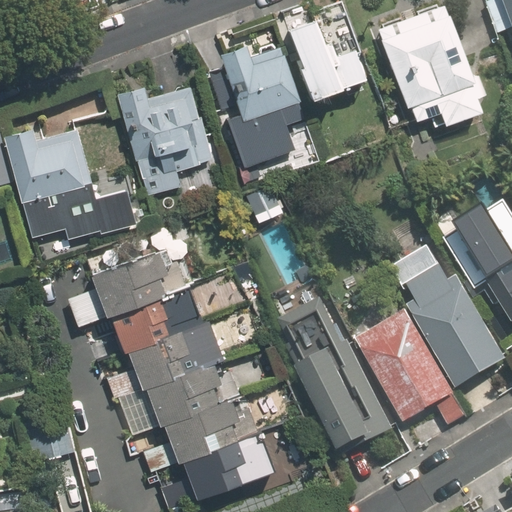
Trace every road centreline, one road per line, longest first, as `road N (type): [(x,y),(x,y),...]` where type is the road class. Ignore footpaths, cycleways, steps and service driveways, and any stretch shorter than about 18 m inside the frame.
road 1 (residential): [(0,76),(210,0)]
road 2 (residential): [(383,511),(511,432)]
